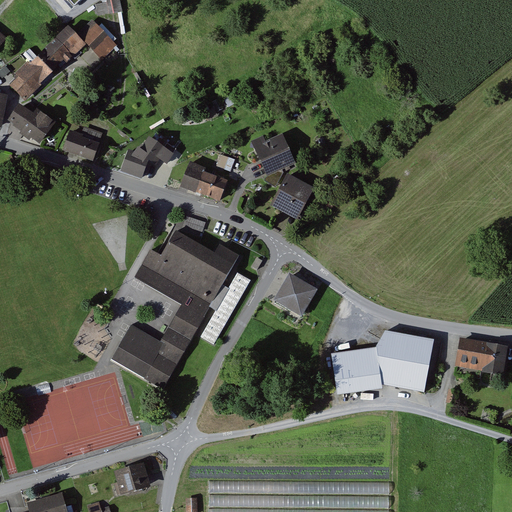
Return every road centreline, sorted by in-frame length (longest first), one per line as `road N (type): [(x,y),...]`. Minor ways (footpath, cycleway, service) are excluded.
road 1 (residential): [(0,142),(229,217),(284,247)]
road 2 (track): [(511,442),(382,403),(249,433)]
road 3 (unclassified): [(284,247),(375,310),(511,335)]
road 4 (unclassified): [(183,440),(284,247)]
road 5 (unclassified): [(183,440),(0,491)]
